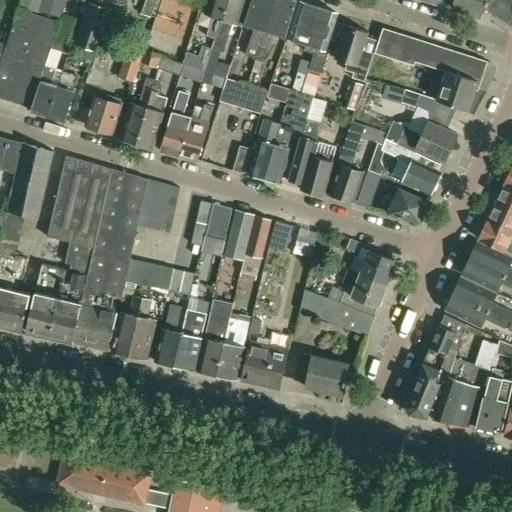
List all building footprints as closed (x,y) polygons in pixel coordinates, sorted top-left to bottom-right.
[(20,0),(20,3),(19,7),(23,8),(38,12),(38,13),(39,11),(39,10),(42,0),(20,0)] [(60,16),(64,0),(42,0),(39,10),(60,16)] [(151,17),(156,0),(144,0),(140,13),(151,17)] [(202,55),(209,57),(215,38),(218,38),(229,0),(208,0),(205,12),(212,15),(206,35),(208,36),(202,55)] [(241,24),(248,0),(229,0),(218,38),(215,38),(209,57),(205,71),(205,73),(213,75),(220,51),(223,52),(233,22),(241,24)] [(273,0),(252,0),(246,23),(255,26),(246,55),(255,58),(273,0)] [(298,0),(273,0),(255,58),(255,59),(262,62),(266,49),(269,50),(274,33),(286,36),(298,0)] [(326,49),(338,12),(301,0),(289,38),(306,43),(304,50),(315,53),(310,68),(323,73),(330,50),(326,49)] [(453,0),(452,7),(463,10),(480,16),(486,7),(490,0),(453,0)] [(511,0),(490,0),(486,7),(511,22),(511,0)] [(81,54),(92,58),(95,48),(107,10),(90,5),(77,43),(84,45),(81,54)] [(0,64),(0,96),(31,106),(44,64),(49,49),(58,19),(38,13),(38,12),(23,8),(19,7),(11,32),(3,54),(0,64)] [(51,47),(62,51),(64,52),(75,19),(61,15),(51,47)] [(338,22),(332,39),(341,42),(335,57),(348,61),(345,68),(354,71),(352,77),(364,81),(374,51),(363,47),(369,31),(347,24),(346,24),(338,22)] [(379,41),(376,51),(414,64),(415,60),(439,68),(436,79),(432,78),(428,91),(438,94),(437,98),(458,105),(469,108),(475,89),(478,79),(476,79),(482,58),(383,27),(379,41)] [(109,41),(106,51),(118,55),(120,48),(121,45),(109,41)] [(133,82),(139,62),(142,54),(120,48),(118,55),(125,57),(118,77),(133,82)] [(143,51),(142,54),(139,62),(159,68),(163,56),(144,51),(143,51)] [(192,57),(190,66),(192,66),(205,71),(209,57),(202,55),(200,60),(192,57)] [(163,56),(159,68),(182,74),(185,64),(186,63),(163,56)] [(185,64),(182,74),(188,76),(192,66),(190,66),(185,64)] [(56,69),(45,66),(31,111),(48,116),(58,85),(51,83),(56,69)] [(63,71),(58,85),(48,116),(64,121),(78,76),(69,73),(63,71)] [(223,88),(226,78),(214,74),(210,84),(223,88)] [(138,143),(154,86),(156,81),(147,78),(143,91),(145,92),(141,105),(131,102),(120,138),(138,143)] [(226,78),(223,88),(219,100),(260,113),(267,90),(247,84),(226,78)] [(353,81),(344,107),(355,110),(363,85),(353,81)] [(286,102),(290,89),(271,83),(267,96),(286,102)] [(154,86),(138,143),(153,147),(164,112),(154,109),(158,95),(161,96),(163,88),(154,86)] [(401,102),(415,106),(420,93),(406,88),(401,102)] [(161,150),(179,155),(191,117),(183,115),(189,94),(179,91),(161,150)] [(280,123),(275,144),(265,179),(281,183),(294,136),(301,138),(307,118),(313,96),(298,92),(291,117),(283,115),(280,123)] [(420,93),(415,106),(429,111),(433,97),(420,93)] [(99,128),(98,131),(108,134),(109,131),(112,132),(122,100),(116,98),(115,102),(96,95),(87,124),(99,128)] [(199,120),(191,117),(179,155),(197,161),(213,107),(203,104),(199,120)] [(320,122),(307,118),(301,138),(302,138),(295,166),(291,181),(303,184),(302,190),(324,196),(333,161),(337,147),(315,142),(320,122)] [(250,174),(265,179),(275,144),(280,123),(274,122),(266,119),(250,174)] [(341,165),(331,196),(350,202),(351,198),(354,199),(363,171),(352,167),(361,137),(367,139),(371,127),(351,120),(337,164),(341,165)] [(387,132),(386,136),(399,142),(417,150),(418,148),(447,162),(459,135),(447,129),(428,120),(423,133),(422,134),(398,122),(393,120),(387,132)] [(22,142),(0,135),(0,169),(16,173),(22,142)] [(383,145),(382,148),(384,149),(384,151),(397,157),(397,159),(398,159),(410,165),(403,180),(430,192),(433,186),(436,187),(441,177),(439,176),(440,173),(434,170),(439,161),(417,150),(399,142),(386,136),(383,145)] [(55,151),(22,142),(16,173),(1,235),(0,239),(0,245),(17,249),(25,214),(39,219),(55,151)] [(240,147),(234,170),(245,173),(252,150),(240,147)] [(113,167),(67,154),(49,236),(70,242),(81,244),(95,249),(113,167)] [(372,157),(367,170),(380,175),(383,168),(380,161),(372,157)] [(123,298),(127,279),(126,279),(131,257),(139,223),(144,201),(150,180),(150,178),(113,167),(95,249),(84,295),(74,342),(109,349),(118,312),(111,311),(115,296),(123,298)] [(380,175),(367,170),(356,204),(369,207),(380,175)] [(150,178),(150,180),(144,201),(155,204),(160,181),(150,178)] [(160,181),(155,204),(165,207),(170,184),(160,181)] [(165,207),(175,209),(181,187),(170,184),(165,207)] [(398,193),(388,213),(415,220),(422,217),(430,202),(395,185),(393,190),(398,193)] [(511,187),(506,185),(497,203),(511,209),(511,187)] [(201,200),(196,222),(207,224),(212,202),(201,200)] [(155,204),(144,201),(139,223),(149,226),(155,204)] [(233,207),(212,202),(207,224),(205,235),(225,240),(233,207)] [(511,209),(497,203),(489,221),(511,231),(511,209)] [(149,226),(160,228),(165,207),(155,204),(149,226)] [(175,209),(165,207),(160,228),(170,231),(175,209)] [(224,254),(244,260),(255,215),(235,210),(224,254)] [(255,215),(244,260),(240,277),(256,281),(262,259),(271,220),(255,215)] [(276,221),(269,247),(287,251),(293,225),(276,221)] [(480,241),(506,253),(511,255),(511,244),(510,243),(511,239),(511,231),(489,221),(480,241)] [(207,224),(196,222),(191,243),(202,246),(205,235),(207,224)] [(318,232),(313,256),(325,258),(331,235),(318,232)] [(351,239),(348,248),(361,253),(364,244),(351,239)] [(84,295),(95,249),(81,244),(70,242),(65,263),(71,265),(70,270),(64,269),(48,336),(74,342),(84,295)] [(511,259),(478,244),(470,260),(511,279),(511,269),(509,268),(511,262),(511,259)] [(0,325),(3,326),(18,256),(16,256),(17,249),(0,245),(0,325)] [(369,250),(361,273),(387,283),(395,260),(371,251),(369,250)] [(28,258),(18,256),(3,326),(23,330),(31,293),(21,291),(28,258)] [(142,260),(131,257),(126,279),(127,279),(137,282),(142,260)] [(138,282),(147,284),(153,262),(142,260),(137,282),(138,282)] [(511,279),(470,260),(463,276),(498,292),(501,284),(511,289),(511,279)] [(158,286),(163,265),(153,262),(147,284),(158,286)] [(27,331),(48,336),(64,269),(42,263),(27,331)] [(174,267),(163,265),(158,286),(169,289),(174,267)] [(180,292),(184,270),(174,268),(169,290),(180,292)] [(347,284),(345,290),(341,301),(374,314),(377,305),(378,306),(387,283),(361,273),(349,268),(348,268),(342,282),(347,284)] [(195,273),(184,270),(180,292),(190,294),(195,273)] [(496,296),(461,280),(454,295),(509,321),(511,314),(511,312),(493,303),(496,296)] [(302,310),(368,335),(376,314),(374,314),(341,301),(307,289),(302,310)] [(214,299),(210,318),(198,371),(218,375),(232,313),(231,312),(233,304),(217,300),(218,292),(214,291),(212,299),(214,299)] [(505,329),(509,321),(454,295),(447,311),(481,327),(485,320),(505,329)] [(143,298),(134,296),(129,314),(122,312),(113,350),(130,355),(143,298)] [(152,300),(143,298),(130,355),(148,359),(157,320),(148,318),(152,300)] [(175,365),(183,333),(176,331),(182,307),(171,304),(165,329),(163,328),(155,361),(175,365)] [(188,309),(183,333),(175,365),(194,370),(207,314),(188,309)] [(239,314),(232,313),(218,375),(237,379),(245,343),(246,339),(248,330),(250,321),(238,318),(239,314)] [(429,415),(436,417),(449,377),(455,358),(466,325),(445,316),(440,327),(431,349),(430,349),(406,407),(411,415),(427,418),(429,415)] [(495,353),(498,344),(483,339),(475,364),(455,358),(449,377),(436,417),(435,420),(469,428),(476,429),(478,423),(474,422),(488,376),(495,353)] [(258,342),(251,340),(241,380),(279,389),(288,349),(279,347),(263,343),(258,342)] [(511,344),(499,340),(498,344),(495,353),(511,357),(511,344)] [(346,379),(349,363),(300,352),(294,379),(307,382),(306,387),(344,395),(347,379),(346,379)] [(474,422),(478,423),(476,429),(496,434),(498,428),(503,429),(511,390),(511,380),(503,379),(504,370),(493,368),(491,377),(488,376),(474,422)] [(144,501),(146,490),(150,473),(64,454),(58,483),(144,502),(144,501)] [(219,511),(224,490),(198,485),(196,494),(175,490),(174,496),(146,490),(144,501),(171,507),(170,511),(219,511)]
